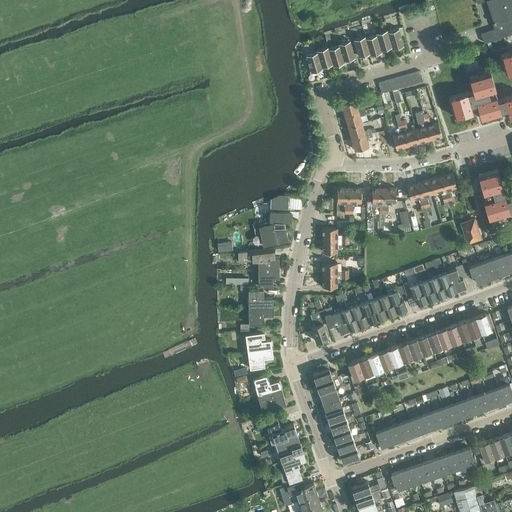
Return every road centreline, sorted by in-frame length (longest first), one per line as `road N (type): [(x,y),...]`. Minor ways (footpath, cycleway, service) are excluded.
road 1 (residential): [(511,289),(294,364)]
road 2 (residential): [(294,364),(291,307),(314,199),(324,171),(339,160)]
road 3 (residential): [(511,412),(331,477)]
road 4 (residential): [(339,160),(324,95),(426,62)]
road 5 (residential): [(339,160),(396,171),(460,158)]
